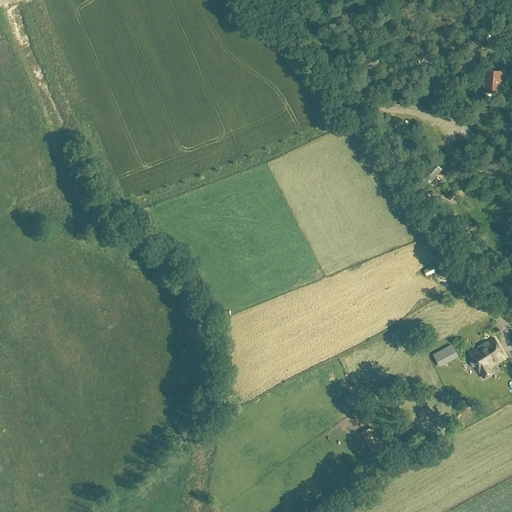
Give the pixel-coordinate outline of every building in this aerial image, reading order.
[(334,21),(349,24),(351,14),(334,11),(333,15),(335,15),(334,21)] [(470,43),(470,63),(481,64),(481,43),(470,43)] [(415,53),(420,63),(433,55),(429,47),(415,53)] [(377,55),(363,60),(366,70),(380,65),(377,55)] [(483,91),(499,92),(501,71),(485,70),(483,91)] [(511,123),(502,124),(502,132),(511,131),(511,123)] [(480,158),(482,172),(500,169),(498,156),(480,158)] [(421,174),(424,177),(431,182),(442,169),(434,161),(421,174)] [(436,271),(433,265),(423,270),(426,277),(436,271)] [(500,280),(494,265),(486,269),(491,284),(500,280)] [(432,282),(440,279),(438,273),(430,276),(432,282)] [(506,360),(495,339),(470,353),(474,360),(471,363),(473,367),(477,367),(481,374),(484,379),(494,374),(491,368),(506,360)] [(451,345),(434,355),(440,365),(457,356),(451,345)] [(371,426),(361,431),(372,453),(382,447),(371,426)]
